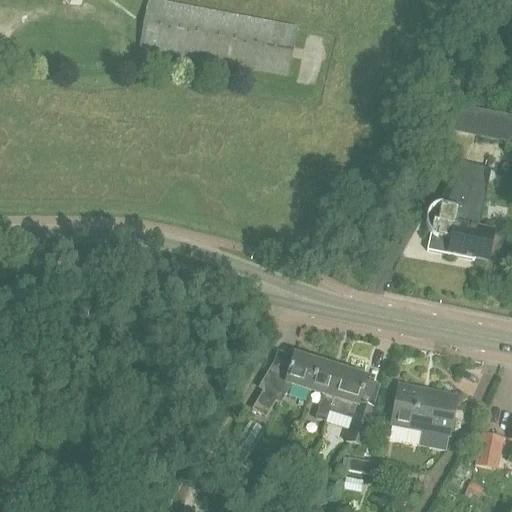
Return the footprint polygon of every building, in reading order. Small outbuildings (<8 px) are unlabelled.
[(148,0),(138,50),(288,77),(297,27),(154,0),(148,0)] [(481,137),(502,141),(507,116),(486,112),(481,137)] [(475,261),(488,263),(494,233),(478,230),(490,172),(460,166),(438,207),(437,207),(434,209),(431,211),(430,212),(428,214),(428,216),(426,218),(426,220),(426,222),(426,223),(426,226),(426,228),(427,231),(428,232),(428,234),(429,235),(430,236),(427,253),(475,262),(475,261)] [(310,392),(318,364),(294,357),(289,372),(278,365),(252,410),(266,418),(276,402),(280,404),(291,387),(310,392)] [(327,420),(328,420),(343,372),(318,364),(310,392),(322,396),(315,420),(326,423),(327,420)] [(345,443),(364,449),(376,410),(360,405),(367,379),(343,372),(328,420),(350,427),(345,443)] [(393,428),(449,439),(457,400),(400,389),(393,428)] [(401,434),(396,454),(425,461),(430,441),(401,434)] [(497,471),(504,440),(481,435),(474,467),(497,471)] [(339,470),(377,477),(379,465),(341,458),(339,470)] [(206,488),(227,501),(249,472),(227,459),(206,488)] [(352,501),(369,505),(374,486),(357,482),(352,501)] [(465,494),(478,501),(484,490),(471,482),(465,494)]
